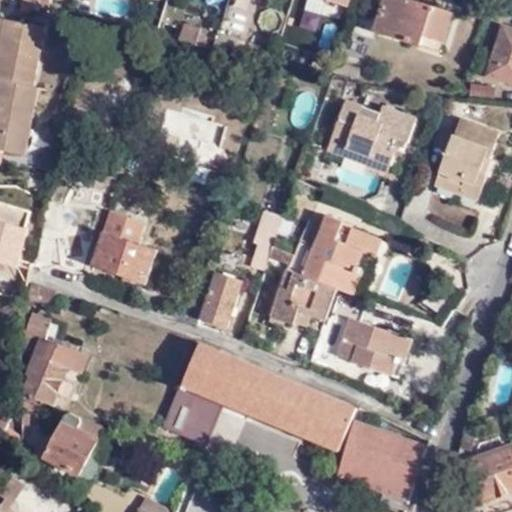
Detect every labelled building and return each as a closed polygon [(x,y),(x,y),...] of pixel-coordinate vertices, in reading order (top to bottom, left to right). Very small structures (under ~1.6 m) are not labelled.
[(453,11),(438,6),(419,0),(389,0),(380,29),(423,43),(427,31),(444,38),(453,11)] [(48,26),(6,18),(0,46),(0,148),(29,153),(34,125),(41,87),(37,85),(48,26)] [(189,20),(182,38),(199,42),(205,25),(189,20)] [(511,29),(504,26),(489,73),(511,79),(511,29)] [(314,64),(334,69),(337,58),(317,52),(314,64)] [(340,63),(336,73),(360,77),(362,68),(340,63)] [(500,84),(476,81),(475,94),(498,97),(500,84)] [(328,149),(342,155),(344,148),(366,157),(363,163),(384,171),(393,147),(386,145),(388,138),(404,145),(414,118),(380,105),(376,114),(362,109),(363,105),(345,99),(328,149)] [(503,131),(463,118),(456,136),(460,138),(444,184),(471,193),(473,188),(484,192),(490,174),(485,172),(490,155),(495,157),(503,131)] [(43,127),(34,125),(29,153),(37,155),(43,127)] [(344,148),(342,155),(363,163),(366,157),(344,148)] [(20,200),(0,193),(0,258),(23,265),(33,225),(38,226),(39,222),(34,221),(36,209),(23,205),(20,200)] [(252,266),(265,270),(273,250),(285,215),(265,209),(255,238),(261,241),(252,266)] [(305,237),(295,260),(293,266),(360,294),(376,255),(380,256),(387,240),(357,227),(353,237),(345,234),(350,222),(332,214),(319,243),(305,237)] [(161,248),(108,230),(95,264),(148,283),(161,248)] [(51,256),(46,272),(72,281),(78,264),(51,256)] [(244,281),(216,270),(200,315),(230,325),(244,281)] [(316,317),(328,323),(341,291),(299,272),(292,290),(285,287),(274,318),(297,327),(299,323),(305,306),(312,309),(311,315),(316,317)] [(372,306),(344,295),(337,314),(352,319),(339,356),(352,361),(351,364),(398,380),(404,362),(409,364),(416,344),(387,333),(385,339),(372,334),(374,328),(366,324),(372,306)] [(196,324),(200,311),(171,301),(168,314),(196,324)] [(311,328),(316,317),(311,315),(312,309),(305,306),(299,323),(311,328)] [(74,368),(89,374),(95,355),(50,338),(55,318),(36,312),(29,333),(28,349),(39,353),(30,375),(33,376),(27,391),(57,403),(74,368)] [(359,405),(204,342),(163,423),(207,440),(224,401),(339,448),(359,405)] [(57,403),(70,408),(89,374),(74,368),(57,403)] [(0,425),(7,429),(13,415),(0,407),(0,425)] [(106,426),(75,412),(69,415),(51,457),(87,475),(105,439),(103,438),(106,426)] [(413,502),(431,448),(357,424),(339,476),(413,502)] [(479,429),(468,426),(457,459),(464,461),(470,457),(479,429)] [(511,492),(511,448),(467,464),(479,503),(511,492)] [(206,463),(199,482),(211,486),(218,467),(206,463)] [(12,505),(25,487),(5,473),(0,479),(0,497),(5,501),(12,505)] [(10,511),(9,511),(12,505),(5,501),(0,508),(0,511),(10,511)]
